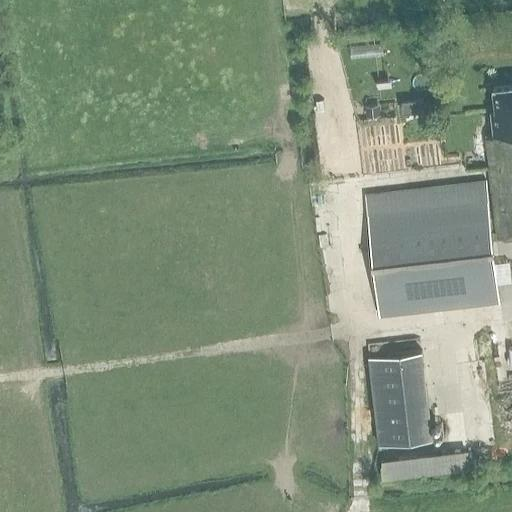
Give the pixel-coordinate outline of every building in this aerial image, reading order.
[(365,197),(379,316),(499,302),(492,241),(500,240),(511,238),(511,86),(493,89),(496,113),(491,113),(494,135),(486,136),(497,232),(491,233),(485,183),(365,197)] [(404,120),(427,119),(426,97),(403,98),(404,120)] [(495,262),(499,282),(511,279),(511,267),(510,259),(495,262)] [(379,447),(431,441),(421,352),(368,359),(379,447)] [(381,459),(383,479),(471,466),(468,446),(381,459)]
